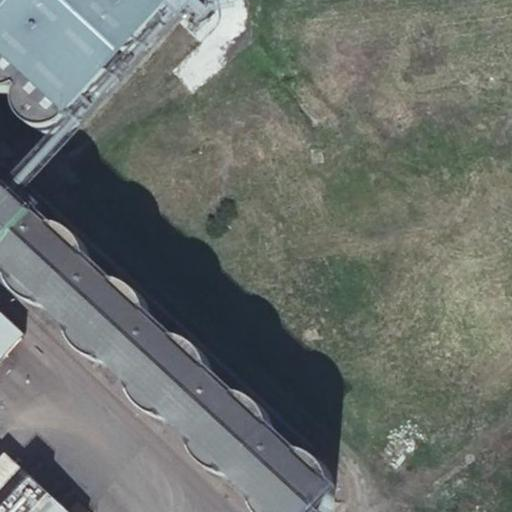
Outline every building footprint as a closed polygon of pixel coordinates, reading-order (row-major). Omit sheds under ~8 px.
[(82,0),(0,88),(0,99),(5,101),(13,103),(19,102),(19,107),(18,112),(19,117),(21,122),(26,127),(31,133),(36,136),(43,138),(51,139),(58,139),(65,138),(191,0),(82,0)] [(0,0),(0,88),(82,0),(0,0)] [(0,271),(261,511),(324,511),(341,494),(0,179),(0,271)] [(0,355),(28,326),(0,299),(0,355)] [(31,511),(0,483),(0,511),(31,511)]
